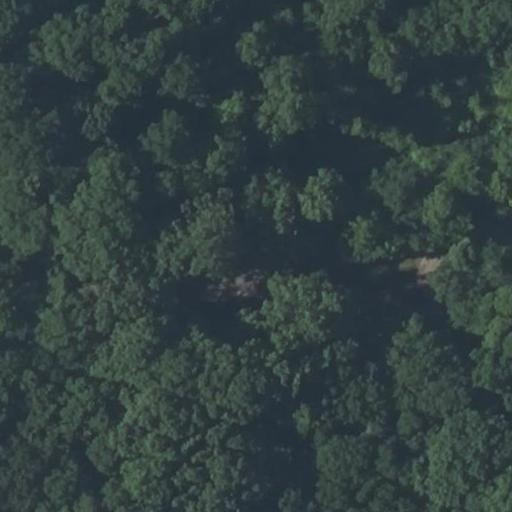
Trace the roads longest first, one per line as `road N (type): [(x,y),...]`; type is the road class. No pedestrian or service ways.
road 1 (unclassified): [(0,301),(328,267)]
road 2 (unclassified): [(328,267),(511,366)]
road 3 (unclassified): [(328,267),(511,240)]
